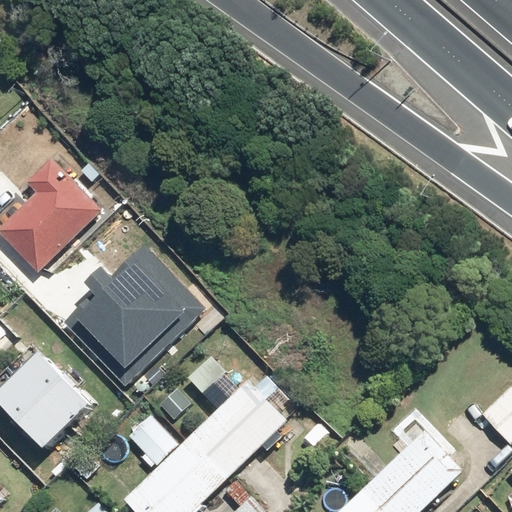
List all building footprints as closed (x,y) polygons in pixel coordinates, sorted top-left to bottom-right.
[(5,231),(43,271),(105,214),(67,173),(5,231)] [(141,240),(120,221),(104,239),(124,258),(141,240)] [(111,291),(78,324),(136,381),(219,298),(157,236),(122,271),(115,264),(99,279),(111,291)] [(5,394),(54,447),(102,403),(53,350),(5,394)] [(217,356),(192,380),(207,395),(232,372),(217,356)] [(256,382),(133,501),(143,511),(195,511),(292,419),(256,382)] [(182,388),(162,406),(176,423),(197,406),(182,388)] [(511,393),(489,414),(511,439),(511,438),(511,393)] [(151,421),(136,441),(165,464),(181,444),(151,421)] [(344,511),(422,511),(467,471),(432,433),(344,511)] [(265,511),(253,500),(240,511),(265,511)]
